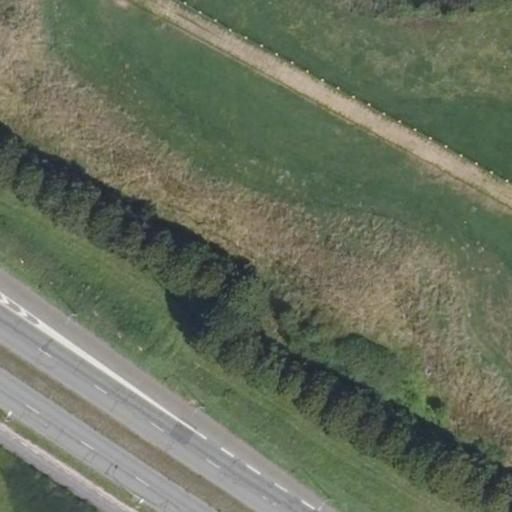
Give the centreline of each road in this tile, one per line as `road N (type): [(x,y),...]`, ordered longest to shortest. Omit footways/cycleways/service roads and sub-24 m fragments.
road 1 (primary): [(287,511),(0,323)]
road 2 (primary): [(0,385),(203,511)]
